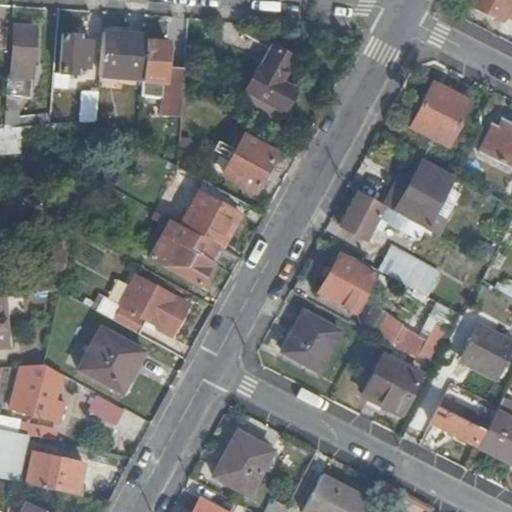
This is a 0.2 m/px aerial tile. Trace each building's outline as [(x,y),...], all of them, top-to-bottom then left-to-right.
[(511,0),(468,0),(467,4),(500,20),(507,7),(511,9),(511,7),(511,0)] [(16,128),(16,120),(18,100),(25,100),(25,78),(38,78),(38,65),(31,65),(32,28),(12,28),(11,75),(5,75),(5,80),(2,129),(16,128)] [(142,38),(100,35),(98,73),(97,76),(139,79),(142,38)] [(77,37),(59,36),(56,73),(75,74),(75,68),(86,69),(87,43),(77,42),(77,37)] [(181,86),(182,68),(163,67),(165,44),(143,42),(140,83),(159,85),(157,117),(179,118),(181,86)] [(276,109),(288,88),(279,83),(293,59),(271,47),(257,71),(255,70),(243,91),(276,109)] [(432,82),(407,128),(445,148),(469,103),(432,82)] [(294,92),(288,88),(276,109),(282,112),(294,92)] [(269,123),(276,109),(243,91),(236,104),(269,123)] [(82,97),(82,125),(94,124),(96,97),(82,97)] [(49,127),(49,118),(16,120),(16,128),(20,128),(25,128),(49,127)] [(493,135),(487,132),(477,152),(511,171),(511,126),(501,120),(497,128),(493,135)] [(491,125),(487,132),(493,135),(497,128),(491,125)] [(20,128),(16,128),(2,129),(3,140),(21,140),(20,128)] [(118,136),(132,144),(132,131),(119,130),(118,136)] [(274,155),(242,138),(221,176),(254,193),(274,155)] [(396,183),(383,207),(425,230),(437,236),(444,222),(431,215),(451,179),(421,162),(410,182),(406,180),(405,183),(399,185),(396,183)] [(83,165),(70,164),(70,174),(83,175),(83,165)] [(239,217),(245,207),(243,206),(202,183),(178,226),(212,245),(218,248),(220,250),(238,216),(239,217)] [(383,207),(357,192),(338,226),(364,241),(371,228),(376,219),(384,223),(419,242),(425,230),(383,207)] [(71,231),(74,214),(59,210),(55,232),(71,231)] [(376,219),(371,228),(379,232),(384,223),(376,219)] [(178,226),(168,221),(147,259),(197,286),(206,271),(200,267),(212,245),(178,226)] [(40,293),(57,292),(63,267),(71,231),(55,232),(45,233),(42,247),(50,249),(46,269),(40,293)] [(45,233),(13,235),(13,251),(39,250),(42,247),(45,233)] [(208,266),(218,248),(212,245),(200,267),(206,271),(208,266)] [(390,249),(378,272),(426,298),(438,275),(390,249)] [(337,256),(317,293),(353,313),(373,275),(337,256)] [(206,271),(197,286),(204,290),(216,270),(208,266),(206,271)] [(10,295),(40,293),(46,269),(9,272),(10,295)] [(104,300),(97,314),(137,336),(145,322),(156,328),(153,334),(167,341),(187,305),(130,276),(114,305),(104,300)] [(511,286),(506,283),(501,292),(511,298),(511,286)] [(420,329),(369,306),(359,330),(434,363),(449,329),(442,326),(450,309),(433,301),(420,329)] [(338,333),(300,313),(280,352),(318,372),(338,333)] [(473,363),(470,370),(495,383),(511,351),(511,343),(477,326),(461,357),(473,363)] [(127,368),(136,350),(101,331),(80,372),(120,394),(133,371),(127,368)] [(142,353),(136,350),(127,368),(133,371),(142,353)] [(458,364),(470,370),(473,363),(461,357),(458,364)] [(380,359),(360,396),(398,416),(417,378),(380,359)] [(35,367),(21,368),(9,412),(47,421),(52,401),(60,376),(58,375),(42,366),(35,367)] [(127,432),(136,417),(95,395),(87,411),(127,432)] [(65,405),(52,401),(47,421),(59,424),(65,405)] [(437,409),(430,424),(474,447),(482,432),(437,409)] [(511,419),(496,411),(477,448),(511,465),(511,419)] [(43,441),(45,428),(16,423),(16,427),(14,435),(18,435),(29,438),(43,441)] [(14,435),(16,427),(5,424),(3,432),(14,435)] [(43,441),(54,443),(56,431),(45,428),(43,441)] [(0,479),(5,481),(8,471),(18,435),(14,435),(3,432),(0,431),(0,479)] [(237,434),(213,478),(249,497),(272,452),(237,434)] [(18,472),(29,438),(18,435),(8,471),(18,472)] [(83,464),(31,453),(24,479),(76,491),(83,464)] [(302,511),(361,511),(367,500),(320,476),(302,511)] [(216,511),(198,502),(192,511),(216,511)] [(274,511),(278,506),(270,502),(264,511),(274,511)]
